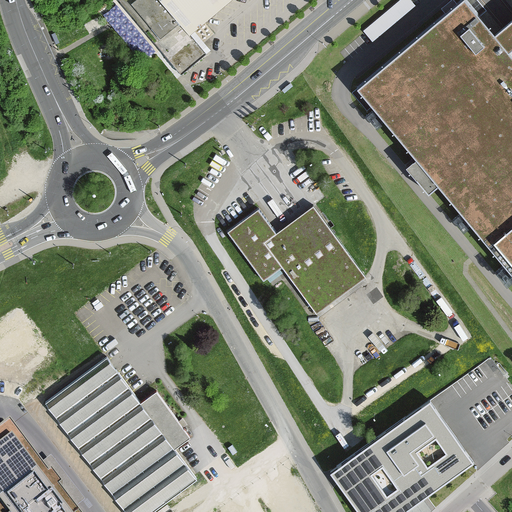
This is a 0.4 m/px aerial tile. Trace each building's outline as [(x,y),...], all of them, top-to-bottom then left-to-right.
[(190,32),(162,0),(119,0),(180,72),(205,50),(190,32)] [(162,0),(190,32),(202,21),(227,0),(162,0)] [(511,39),(477,0),(444,0),(332,92),(511,300),(511,39)] [(315,203),(277,231),(260,206),(229,230),(263,279),(282,265),(316,313),(368,275),(315,203)] [(139,402),(104,355),(44,401),(127,511),(145,511),(195,474),(174,446),(190,434),(156,389),(139,402)] [(432,396),(331,465),(363,511),(398,511),(476,459),(432,396)] [(74,511),(9,427),(0,434),(0,511),(74,511)]
